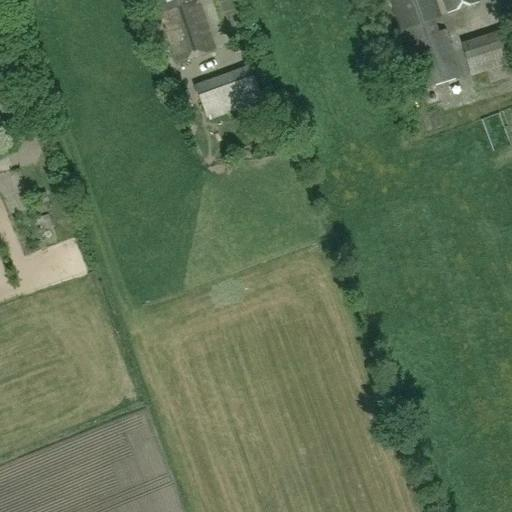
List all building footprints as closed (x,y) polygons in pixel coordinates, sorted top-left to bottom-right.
[(196,0),(154,0),(175,65),(213,53),(196,0)] [(369,0),(373,11),(387,7),(384,0),(369,0)] [(390,0),(420,91),(460,78),(433,0),(390,0)] [(475,0),(442,0),(447,14),(477,4),(475,0)] [(511,77),(511,43),(507,29),(461,44),(471,75),(487,70),(489,83),(511,77)] [(261,100),(249,66),(195,86),(207,120),(261,100)]
